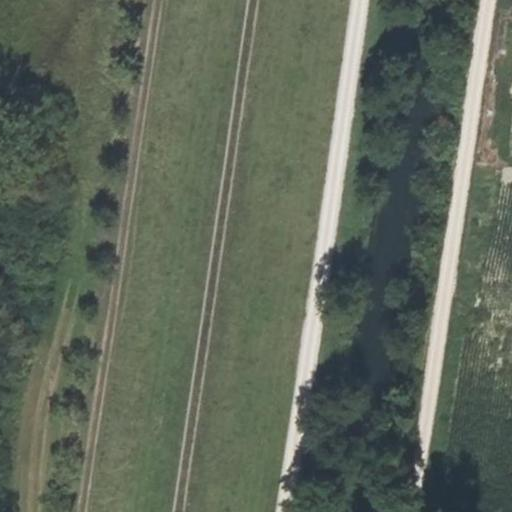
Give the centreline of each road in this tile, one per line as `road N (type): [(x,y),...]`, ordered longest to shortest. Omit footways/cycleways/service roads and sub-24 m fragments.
road 1 (track): [(157,0),(79,511)]
road 2 (track): [(411,511),(489,0)]
road 3 (track): [(282,511),(358,0)]
road 4 (track): [(174,511),(250,0)]
